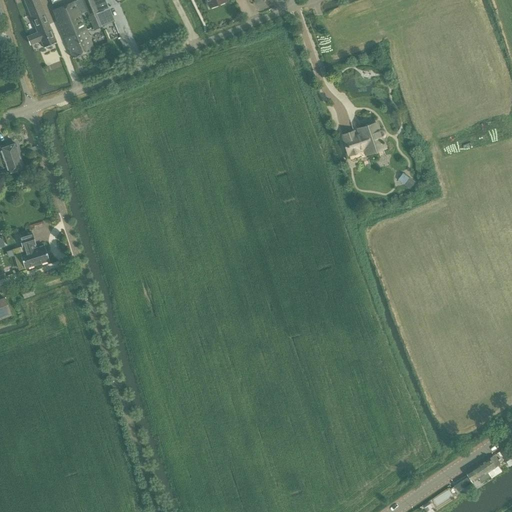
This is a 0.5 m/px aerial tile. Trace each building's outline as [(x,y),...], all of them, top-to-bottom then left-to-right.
[(24,0),(28,9),(37,32),(27,37),(30,45),(41,41),(44,48),(56,43),(38,0),(24,0)] [(101,18),(110,14),(104,0),(81,0),(82,1),(75,4),(74,1),(53,10),(73,58),(94,49),(80,14),(86,11),(93,29),(104,25),(101,18)] [(380,129),(378,123),(359,129),(361,135),(357,137),(356,133),(344,137),(349,151),(364,146),(367,153),(386,146),(382,137),(383,137),(384,136),(385,136),(385,135),(385,134),(386,133),(385,132),(385,131),(384,130),(384,129),(383,129),(382,129),(381,129),(380,129)] [(0,162),(20,156),(15,143),(0,149),(3,155),(0,156),(0,162)] [(9,173),(24,168),(20,156),(0,162),(0,168),(6,167),(9,173)] [(409,189),(414,182),(402,173),(397,180),(409,189)] [(0,193),(10,191),(8,183),(0,185),(0,193)] [(24,269),(49,261),(44,246),(35,249),(33,245),(35,245),(32,233),(19,237),(22,249),(23,248),(24,252),(19,253),(24,269)] [(20,289),(24,299),(34,295),(31,285),(20,289)] [(0,320),(11,316),(4,298),(0,299),(0,320)] [(511,465),(511,445),(507,449),(506,447),(499,452),(506,462),(510,467),(511,465)] [(498,466),(501,464),(500,463),(502,462),(500,459),(498,461),(495,455),(490,458),(481,464),(487,473),(489,477),(490,476),(492,479),(502,472),(501,471),(505,468),(503,465),(499,468),(498,466)] [(487,473),(481,464),(467,473),(468,474),(455,483),(457,485),(455,486),(458,490),(472,481),(473,482),(487,473)] [(433,498),(438,507),(454,498),(449,488),(433,498)]
